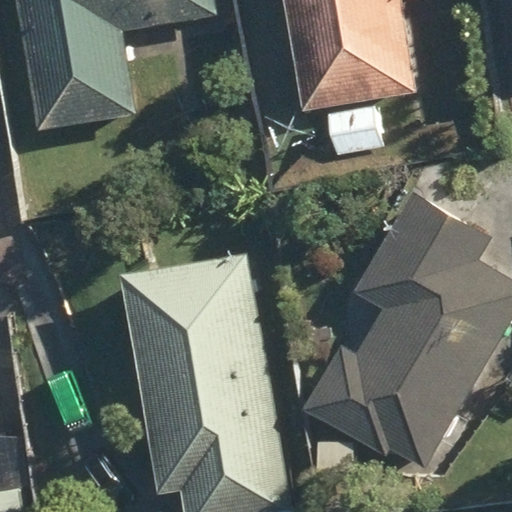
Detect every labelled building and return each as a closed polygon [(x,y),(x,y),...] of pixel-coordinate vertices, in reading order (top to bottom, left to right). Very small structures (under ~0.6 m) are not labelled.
[(17,0),(39,127),(135,112),(121,29),(216,14),(213,0),(17,0)] [(285,0),(305,111),(419,90),(402,0),(285,0)] [(328,115),(334,154),(381,147),(376,109),(328,115)] [(390,445),(429,468),(511,321),(511,277),(479,259),(490,239),(412,195),(356,292),(385,309),(357,357),(340,346),(304,409),(385,455),(390,445)] [(181,489),(185,511),(295,511),(246,252),(118,276),(160,493),(181,489)] [(0,490),(0,511),(23,511),(20,488),(0,490)]
